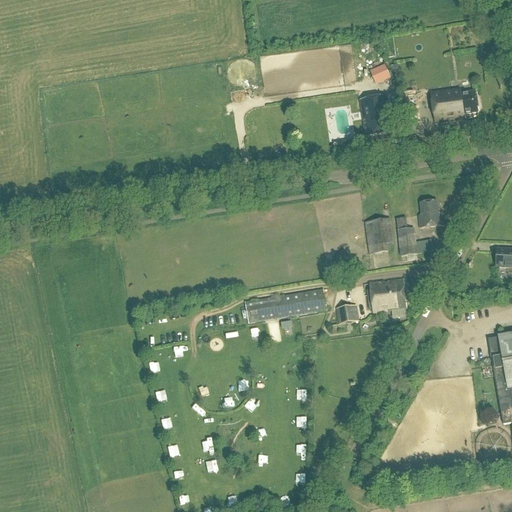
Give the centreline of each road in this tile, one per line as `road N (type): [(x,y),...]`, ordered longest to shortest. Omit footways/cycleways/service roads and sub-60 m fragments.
road 1 (tertiary): [(0,229),(511,146)]
road 2 (unclassified): [(323,511),(511,160)]
